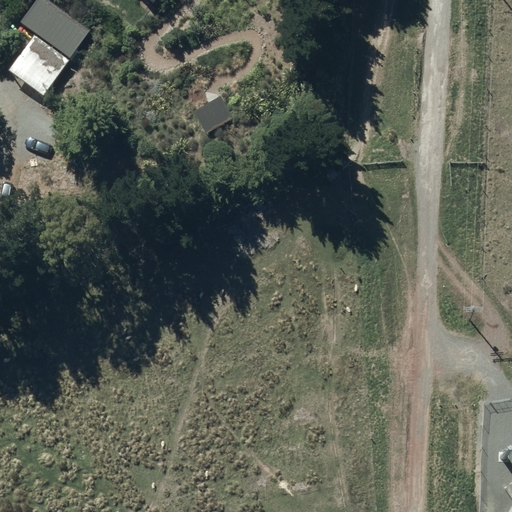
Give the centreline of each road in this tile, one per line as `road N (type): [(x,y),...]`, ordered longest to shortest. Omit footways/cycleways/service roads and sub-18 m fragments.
road 1 (track): [(440,0),(418,511)]
road 2 (track): [(420,194),(350,206),(235,288),(199,355),(146,511)]
road 3 (track): [(387,0),(383,51),(427,219)]
road 4 (track): [(511,401),(445,341),(423,308)]
